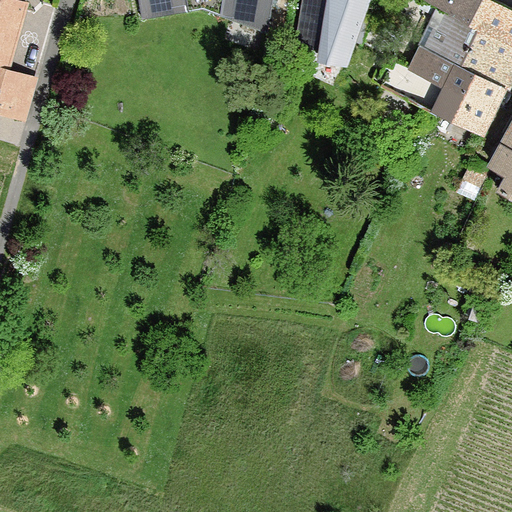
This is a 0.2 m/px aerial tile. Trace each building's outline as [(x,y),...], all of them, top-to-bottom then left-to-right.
[(18,0),(0,0),(0,65),(8,68),(21,25),(25,10),(26,7),(27,3),(18,0)] [(139,0),(143,19),(204,8),(269,32),(274,0),(139,0)] [(370,0),(323,0),(314,59),(348,64),(370,0)] [(428,0),(444,8),(511,41),(511,9),(493,0),(428,0)] [(425,47),(510,88),(511,88),(511,85),(511,41),(444,8),(425,47)] [(510,88),(425,47),(415,68),(452,87),(440,110),(486,134),(510,88)] [(8,68),(0,65),(0,112),(24,119),(36,77),(14,70),(8,68)] [(511,139),(497,167),(510,174),(502,190),(511,195),(511,139)]
